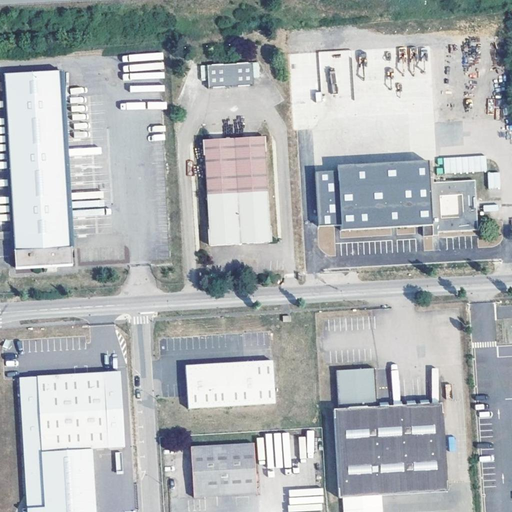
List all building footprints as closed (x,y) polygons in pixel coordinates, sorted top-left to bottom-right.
[(254,63),(208,65),(209,88),(255,85),(254,63)] [(75,266),(63,71),(6,74),(16,269),(75,266)] [(321,84),(313,85),(314,94),(321,94),(321,84)] [(271,241),(265,137),(205,141),(211,246),(271,241)] [(485,155),(443,158),(444,174),(487,171),(485,155)] [(432,178),(431,162),(339,166),(339,172),(316,173),(320,227),(341,225),(342,231),(423,227),(425,237),(439,237),(439,232),(479,230),(476,181),(435,183),(435,178),(432,178)] [(488,172),(488,188),(500,188),(499,172),(488,172)] [(186,364),(189,407),(276,401),(273,358),(186,364)] [(338,408),(333,408),(337,497),(445,493),(442,403),(377,405),(375,368),(336,369),(338,408)] [(20,378),(28,511),(96,511),(93,449),(125,447),(121,372),(20,378)] [(258,493),(255,442),(192,446),(195,497),(258,493)]
